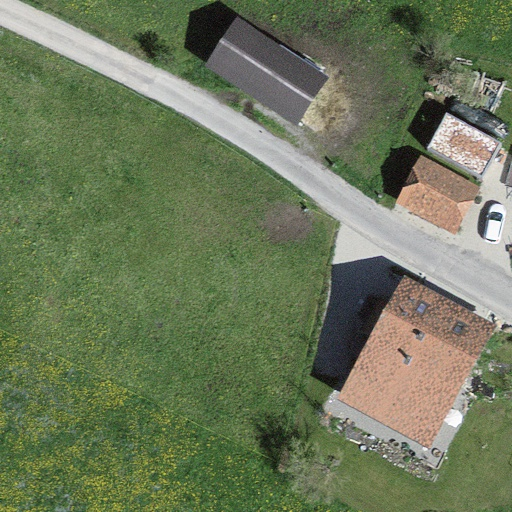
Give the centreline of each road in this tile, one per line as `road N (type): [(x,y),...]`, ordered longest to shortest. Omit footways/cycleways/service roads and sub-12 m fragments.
road 1 (residential): [(511,300),(113,60)]
road 2 (track): [(0,9),(113,60)]
